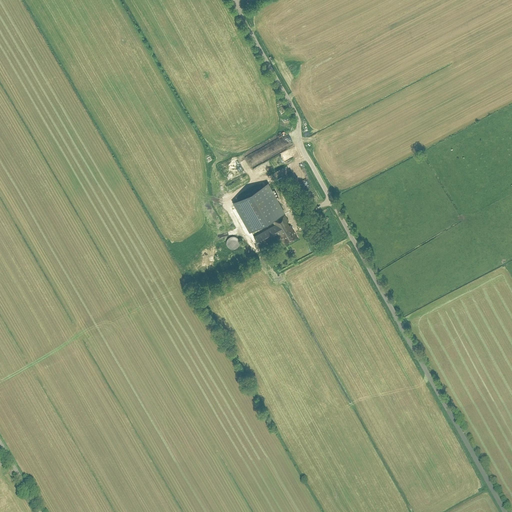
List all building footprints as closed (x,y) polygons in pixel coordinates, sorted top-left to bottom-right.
[(310,129),(314,126),(310,119),(306,122),(310,129)] [(267,163),(271,170),(287,161),(283,155),(267,163)] [(296,162),(288,168),(291,172),(299,166),(296,162)] [(267,183),(233,202),(250,232),(275,218),(276,219),(278,218),(277,217),(284,213),(267,183)] [(258,246),(258,245),(260,249),(267,246),(265,242),(279,234),(284,244),(296,237),(290,225),(288,226),(286,222),(288,221),(284,215),(278,218),(276,219),(272,221),(274,225),(253,236),(258,246)] [(231,249),(233,249),(236,248),(238,247),(239,244),(239,242),(238,239),(237,237),(235,236),(232,236),(230,237),(228,238),(226,240),(226,243),(226,245),(228,248),(231,249)]
